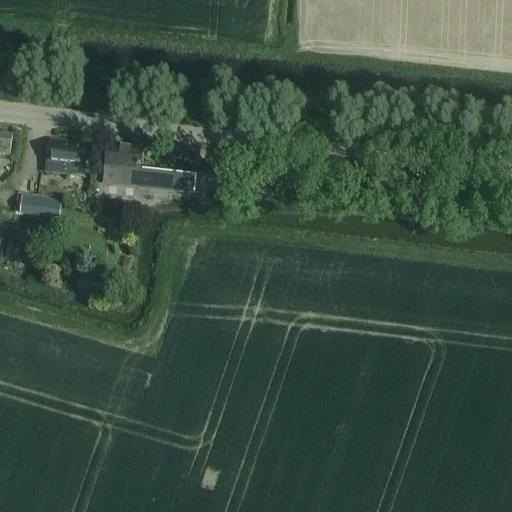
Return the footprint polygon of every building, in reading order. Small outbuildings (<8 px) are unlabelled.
[(0,156),(9,157),(9,156),(12,135),(0,133),(0,156)] [(88,144),(51,139),(47,174),(83,178),(88,144)] [(140,171),(143,151),(109,147),(105,183),(194,194),(196,177),(140,171)] [(22,196),(20,214),(59,219),(61,201),(31,197),(22,196)] [(102,281),(79,277),(76,288),(100,292),(102,281)]
